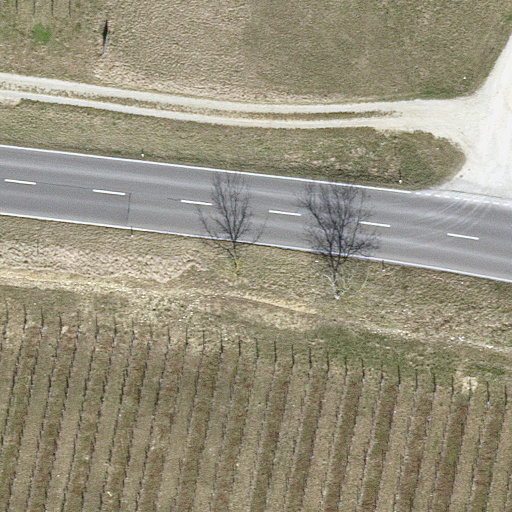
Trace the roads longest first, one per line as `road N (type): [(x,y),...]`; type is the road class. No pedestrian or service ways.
road 1 (primary): [(0,181),(511,247)]
road 2 (track): [(0,89),(250,119),(498,110)]
road 3 (track): [(450,237),(511,78)]
